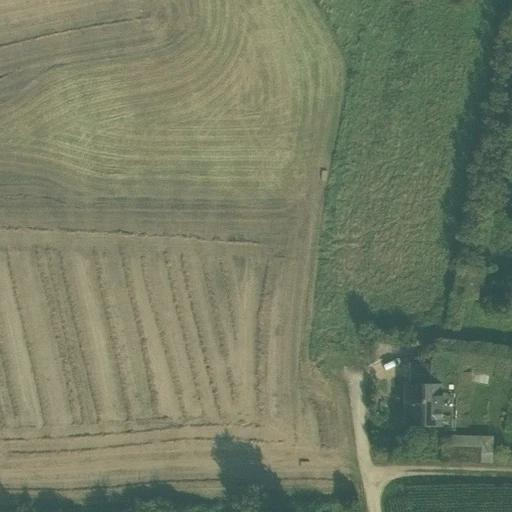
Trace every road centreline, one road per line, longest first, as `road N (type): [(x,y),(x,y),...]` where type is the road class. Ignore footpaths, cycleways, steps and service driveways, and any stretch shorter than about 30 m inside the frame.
road 1 (track): [(369,476),(511,473)]
road 2 (unclassified): [(378,511),(355,381)]
